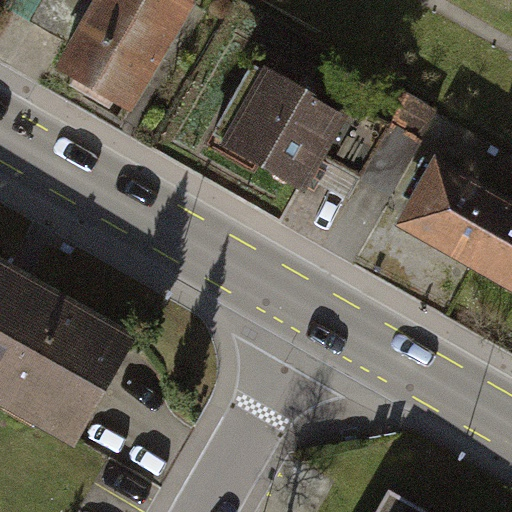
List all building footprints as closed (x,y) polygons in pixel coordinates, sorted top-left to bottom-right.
[(167,0),(115,0),(68,81),(145,127),(206,23),(167,0)] [(277,82),(232,155),(316,206),(360,132),(277,82)] [(393,234),(467,276),(506,207),(433,165),(393,234)] [(467,276),(511,301),(511,210),(506,207),(467,276)] [(0,269),(0,399),(89,449),(145,350),(0,269)]
